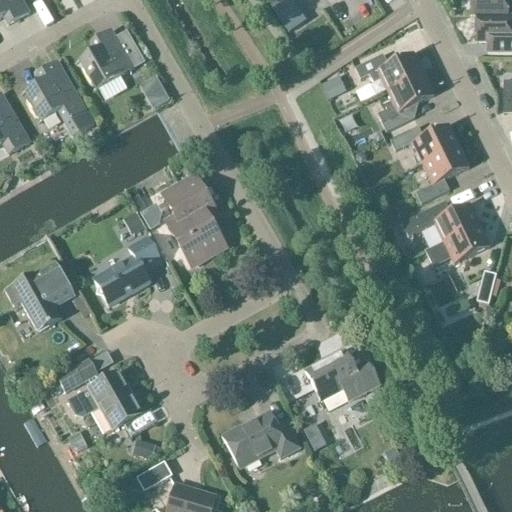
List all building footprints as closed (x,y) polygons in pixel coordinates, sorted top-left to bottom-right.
[(19,0),(0,0),(0,21),(3,20),(8,28),(29,16),(19,0)] [(511,0),(470,0),(470,18),(511,17),(511,0)] [(298,20),(283,30),(288,37),(302,27),(298,20)] [(487,45),(487,57),(511,57),(511,21),(475,22),(475,45),(487,45)] [(133,72),(111,34),(90,46),(95,54),(74,66),(75,67),(79,65),(95,92),(91,95),(92,96),(133,72)] [(383,58),(354,72),(360,83),(369,79),(373,87),(381,83),(387,96),(423,78),(413,57),(388,69),(383,58)] [(93,128),(57,65),(36,77),(41,85),(21,97),(21,98),(25,96),(41,123),(37,126),(38,127),(58,115),(72,140),(93,128)] [(377,118),(386,136),(414,122),(409,112),(434,99),(423,78),(387,96),(393,107),(385,111),(386,114),(377,118)] [(157,82),(143,90),(155,111),(169,103),(157,82)] [(511,84),(503,84),(503,117),(511,117),(511,84)] [(8,158),(29,146),(1,97),(0,97),(0,148),(2,147),(8,158)] [(412,146),(422,168),(458,150),(448,129),(423,141),(418,130),(390,144),(395,155),(412,146)] [(422,168),(433,189),(416,197),(421,208),(449,194),(444,183),(469,171),(458,150),(422,168)] [(211,220),(213,212),(196,183),(164,201),(170,212),(177,208),(182,217),(166,226),(191,270),(194,268),(197,269),(206,264),(207,261),(225,251),(208,222),(211,220)] [(479,229),(469,207),(444,220),(438,209),(401,227),(407,241),(434,228),(443,245),(443,246),(479,229)] [(151,216),(140,222),(150,238),(161,231),(151,216)] [(136,217),(124,224),(132,238),(144,231),(136,217)] [(397,226),(389,230),(394,241),(403,237),(397,226)] [(454,268),(489,250),(479,229),(443,246),(443,245),(425,254),(432,269),(450,260),(454,268)] [(144,278),(161,268),(146,241),(128,252),(133,260),(93,283),(108,310),(149,287),(144,278)] [(13,310),(20,306),(38,336),(61,323),(52,307),(72,296),(55,267),(35,278),(34,276),(4,293),(13,310)] [(476,305),(488,308),(496,278),(484,275),(476,305)] [(354,373),(344,353),(305,374),(321,405),(323,404),(328,415),(348,404),(349,405),(379,389),(367,366),(354,373)] [(96,378),(88,364),(57,382),(65,396),(96,378)] [(112,434),(141,417),(118,375),(68,404),(76,418),(82,420),(98,411),(112,434)] [(243,429),(225,438),(242,470),(275,453),(280,462),(300,452),(288,429),(277,435),(268,418),(245,431),(243,429)] [(82,440),(70,447),(75,456),(87,450),(82,440)] [(136,481),(144,495),(172,479),(164,465),(136,481)] [(201,494),(200,497),(175,490),(168,511),(211,511),(215,502),(213,501),(214,498),(201,494)]
